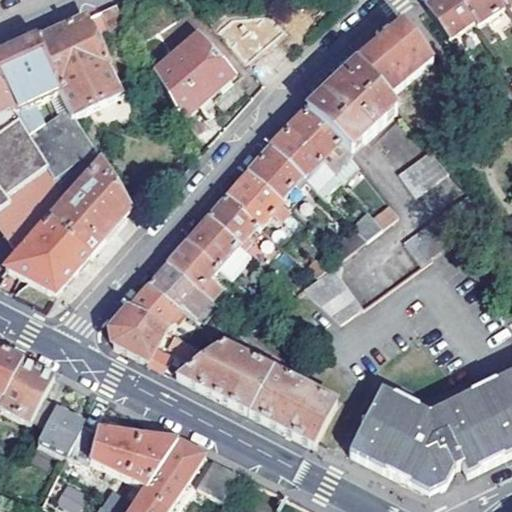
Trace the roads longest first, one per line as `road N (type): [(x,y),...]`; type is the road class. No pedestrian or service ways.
road 1 (residential): [(396,0),(233,155),(64,350)]
road 2 (secondary): [(377,511),(64,350)]
